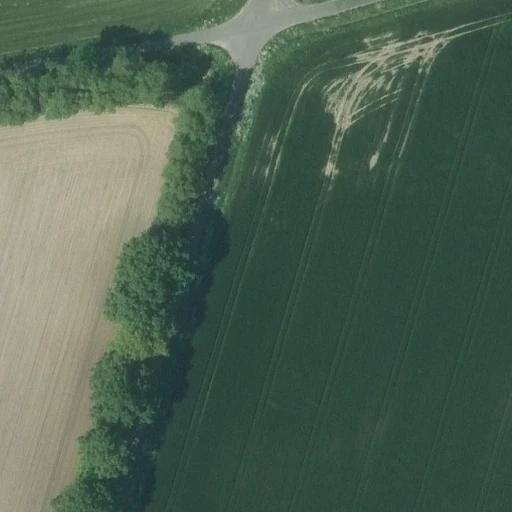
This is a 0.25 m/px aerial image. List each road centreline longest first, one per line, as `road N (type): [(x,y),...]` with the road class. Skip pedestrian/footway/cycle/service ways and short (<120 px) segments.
road 1 (unclassified): [(256,25),(111,511)]
road 2 (unclassified): [(256,25),(0,69)]
